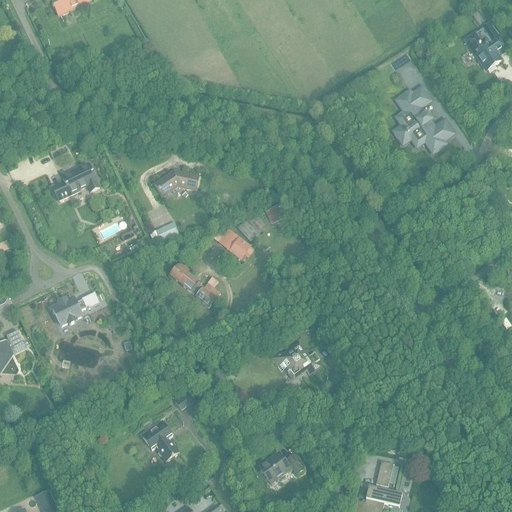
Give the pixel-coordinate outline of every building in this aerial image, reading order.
[(52,0),(60,16),(90,2),(89,0),(52,0)] [(481,8),(471,16),(479,28),(489,20),(487,17),(481,8)] [(473,37),(466,43),(472,51),(486,71),(500,61),(495,53),(498,51),(499,52),(506,47),(490,24),(489,25),(482,30),(483,31),(473,37)] [(421,109),(431,103),(421,89),(412,96),(409,93),(406,95),(406,94),(399,99),(399,100),(396,102),(405,115),(399,120),(403,126),(393,133),(395,136),(394,137),(399,143),(400,143),(402,146),(412,139),(417,146),(423,141),(432,155),(435,152),(436,153),(443,149),(442,148),(445,146),(443,142),(453,135),(444,122),(434,129),(430,123),(431,121),(427,115),(425,116),(421,109)] [(90,194),(99,189),(89,167),(73,174),(73,173),(61,178),(64,184),(52,189),(59,203),(80,193),(79,191),(87,187),(90,194)] [(178,188),(196,192),(199,178),(174,173),(155,186),(163,197),(176,188),(178,188)] [(286,216),(279,206),(266,214),(272,224),(286,216)] [(155,232),(160,244),(179,235),(174,223),(155,232)] [(241,262),(251,248),(228,230),(224,236),(218,232),(212,239),(241,262)] [(120,236),(124,243),(133,238),(130,231),(120,236)] [(7,244),(14,241),(11,234),(4,237),(7,244)] [(208,285),(205,289),(199,284),(187,274),(190,271),(181,264),(170,277),(209,310),(218,300),(217,299),(220,295),(208,285)] [(62,311),(55,315),(63,333),(70,330),(71,331),(78,328),(77,326),(84,323),(82,318),(88,314),(89,316),(102,309),(97,299),(84,304),(85,306),(78,309),(76,305),(69,308),(68,306),(61,309),(62,311)] [(13,352),(24,347),(17,332),(6,338),(8,341),(6,343),(5,342),(0,344),(0,372),(12,355),(10,351),(13,350),(13,352)] [(315,354),(309,358),(300,345),(285,356),(281,351),(272,358),(282,373),(287,374),(289,376),(291,374),(294,379),(302,373),(301,372),(305,369),(309,376),(322,367),(319,362),(320,361),(315,354)] [(217,377),(215,378),(211,373),(199,381),(208,396),(216,391),(217,392),(224,387),(217,377)] [(174,402),(181,412),(196,401),(189,392),(174,402)] [(178,426),(187,420),(183,415),(175,422),(178,426)] [(166,464),(179,454),(169,440),(173,437),(162,423),(141,437),(152,452),(156,450),(166,464)] [(286,462),(285,463),(280,456),(270,463),(268,461),(258,469),(270,485),(290,470),(292,469),(297,476),(303,471),(293,456),(286,461),(286,462)] [(376,486),(388,489),(393,466),(381,463),(376,486)] [(383,505),(399,509),(402,496),(368,488),(365,504),(357,503),(354,511),(381,511),(382,511),(383,505)] [(57,511),(49,493),(37,498),(43,511),(24,511),(21,511),(57,511)]
